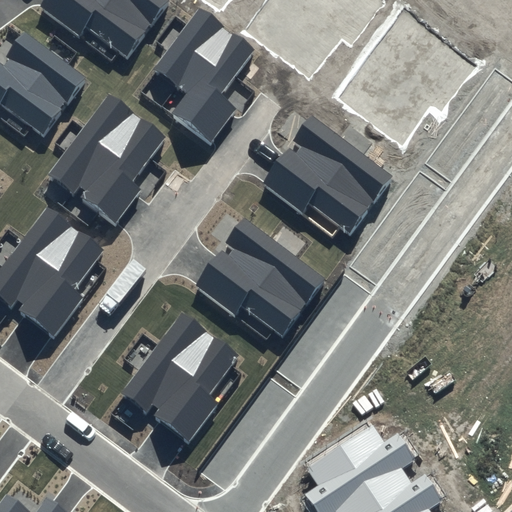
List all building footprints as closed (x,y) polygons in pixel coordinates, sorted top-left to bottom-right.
[(169,0),(45,0),(40,8),(79,36),(86,27),(128,57),(169,0)] [(204,0),(220,12),(229,0),(204,0)] [(385,1),(383,0),(268,0),(246,30),(311,78),(340,39),(351,47),(385,1)] [(478,65),(405,11),(339,98),(402,145),(431,106),(441,114),(478,65)] [(198,12),(156,69),(188,92),(172,115),(211,143),(237,106),(222,96),(254,52),(198,12)] [(85,78),(28,35),(4,67),(0,63),(0,107),(3,103),(43,133),(85,78)] [(107,95),(47,177),(73,196),(78,189),(84,193),(80,199),(115,225),(143,186),(135,179),(165,137),(107,95)] [(393,178),(312,116),(292,142),(299,148),(295,153),(289,149),(263,183),(301,212),(308,204),(349,235),(393,178)] [(47,204),(0,268),(0,295),(13,306),(19,299),(25,303),(20,309),(55,334),(84,295),(75,289),(106,247),(47,204)] [(326,279),(245,217),(225,243),(232,249),(228,254),(222,250),(196,284),(234,313),(241,305),(282,336),(326,279)] [(183,311),(123,393),(149,413),(155,406),(161,410),(156,416),(191,441),(220,402),(211,396),(242,354),(183,311)] [(372,425),(307,467),(320,486),(306,495),(317,511),(336,511),(337,511),(336,511),(431,511),(429,509),(442,501),(425,474),(410,484),(400,468),(413,460),(396,435),(383,443),(372,425)] [(36,511),(29,511),(6,494),(0,501),(0,511),(63,511),(46,499),(36,511)]
